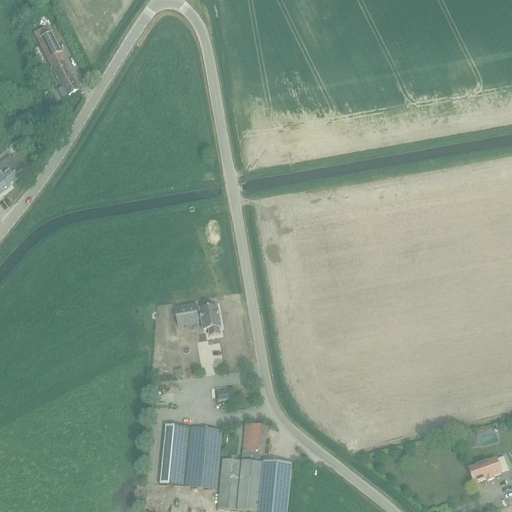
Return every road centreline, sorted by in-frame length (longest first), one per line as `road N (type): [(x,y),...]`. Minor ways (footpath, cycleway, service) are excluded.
road 1 (unclassified): [(392,511),(279,419),(269,400),(203,32),(177,0)]
road 2 (tertiary): [(0,234),(158,0)]
